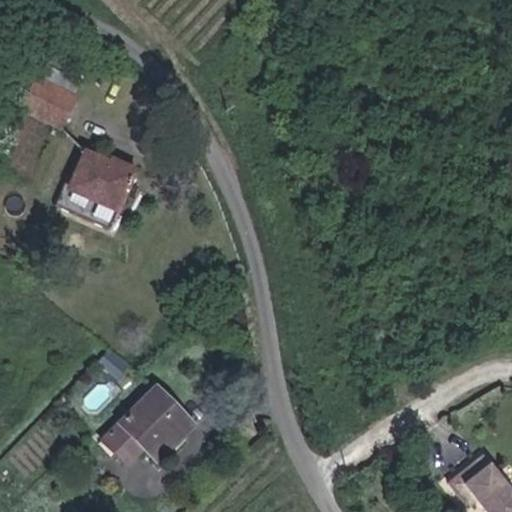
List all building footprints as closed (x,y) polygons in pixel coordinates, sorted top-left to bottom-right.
[(77,100),(42,81),(28,105),(62,126),(77,100)] [(93,145),(76,182),(121,206),(140,167),(93,145)] [(62,201),(92,213),(96,203),(66,190),(62,201)] [(138,452),(149,463),(155,467),(191,428),(189,426),(150,394),(97,449),(123,472),(138,452)] [(511,511),(511,477),(500,461),(492,467),(485,458),(471,468),(474,472),(468,476),(465,472),(450,483),(468,509),(477,503),(483,511),(511,511)]
